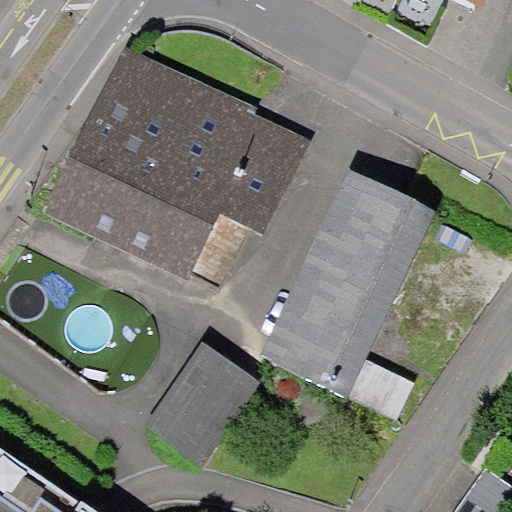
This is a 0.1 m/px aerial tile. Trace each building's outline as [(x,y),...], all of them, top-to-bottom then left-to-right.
[(485,0),(452,0),(480,12),(485,0)] [(312,145),(122,53),(46,210),(188,279),(212,227),(261,251),(312,145)] [(427,221),(346,183),(261,365),(398,429),(418,387),(361,360),(427,221)] [(260,393),(199,350),(144,427),(205,470),(260,393)] [(68,511),(0,463),(0,511),(68,511)] [(511,511),(511,498),(483,479),(459,511),(511,511)]
